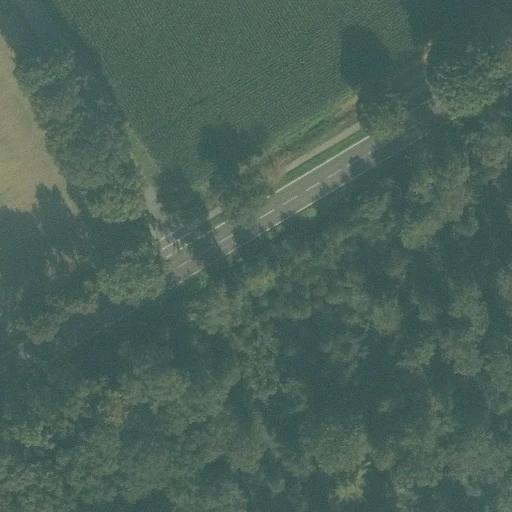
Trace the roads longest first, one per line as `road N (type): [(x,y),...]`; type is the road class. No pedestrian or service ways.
road 1 (secondary): [(511,65),(185,261)]
road 2 (tertiary): [(185,261),(28,0)]
road 3 (secondary): [(185,261),(0,372)]
